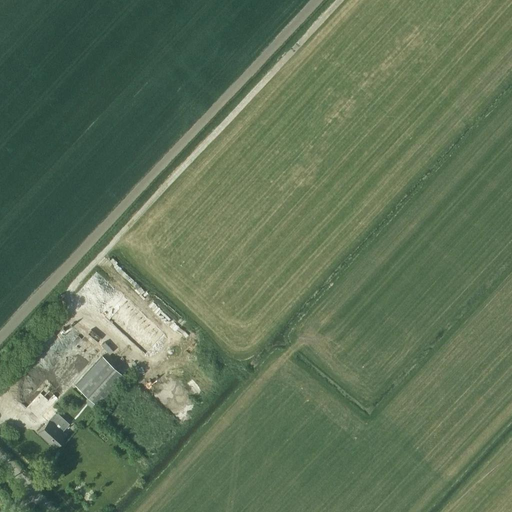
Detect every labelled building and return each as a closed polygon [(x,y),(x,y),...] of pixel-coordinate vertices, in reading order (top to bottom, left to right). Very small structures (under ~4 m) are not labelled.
[(109,293),(101,286),(108,279),(98,270),(76,294),(96,312),(106,300),(104,298),(109,293)] [(165,335),(116,290),(97,311),(146,356),(165,335)] [(54,343),(66,354),(83,335),(71,324),(54,343)] [(117,370),(102,356),(75,385),(99,406),(129,374),(120,366),(117,370)] [(112,418),(151,451),(185,412),(178,406),(189,394),(171,378),(160,391),(146,379),(112,418)] [(57,412),(57,413),(47,421),(38,432),(55,448),(67,435),(63,431),(70,423),(57,412)]
